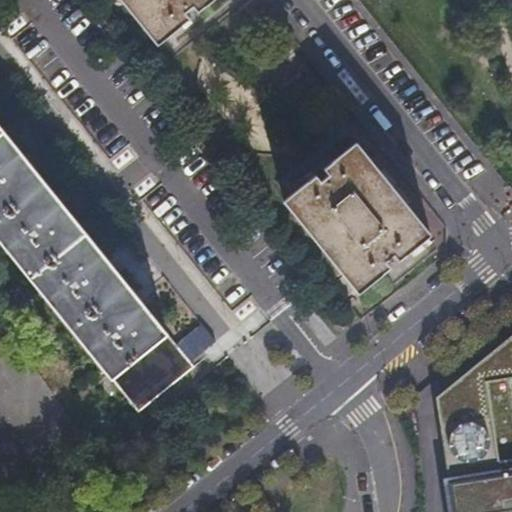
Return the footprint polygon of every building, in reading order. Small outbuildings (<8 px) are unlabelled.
[(124,0),(159,43),(190,17),(186,11),(194,4),(199,10),(211,0),(124,0)] [(0,237),(120,386),(173,339),(0,126),(0,237)] [(431,235),(389,184),(356,142),(324,169),(329,175),(321,181),(317,175),(285,202),(359,293),(391,267),(386,261),(395,254),(399,260),(431,235)] [(193,362),(215,342),(198,323),(176,343),(193,362)] [(511,344),(438,408),(451,493),(511,483),(511,344)] [(446,511),(511,511),(511,483),(451,493),(444,495),(446,511)]
